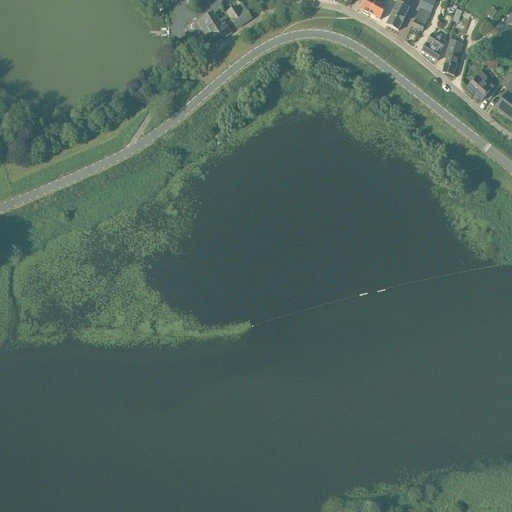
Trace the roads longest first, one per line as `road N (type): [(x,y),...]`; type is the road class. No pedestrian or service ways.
road 1 (tertiary): [(511,168),(353,45),(310,34),(256,52),(135,147),(0,212)]
road 2 (residential): [(218,46),(277,9),(332,6),(401,45),(511,138)]
